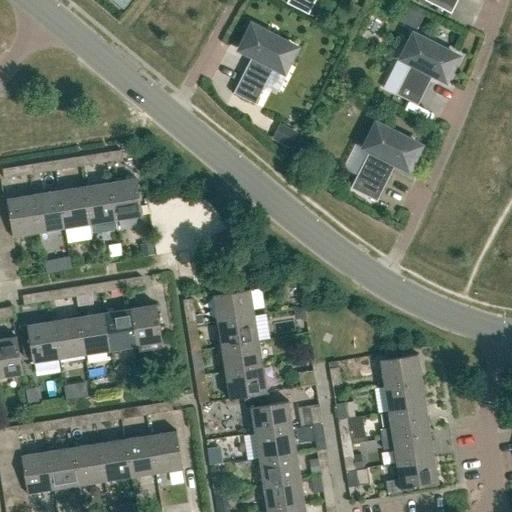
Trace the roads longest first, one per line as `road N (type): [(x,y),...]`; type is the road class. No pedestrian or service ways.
road 1 (residential): [(382,281),(501,0)]
road 2 (unclassified): [(173,112),(382,281)]
road 3 (residential): [(507,334),(485,414),(495,511)]
road 4 (unclassified): [(53,17),(173,112)]
road 5 (unclassified): [(382,281),(435,310),(507,334)]
road 6 (residential): [(238,0),(173,112)]
